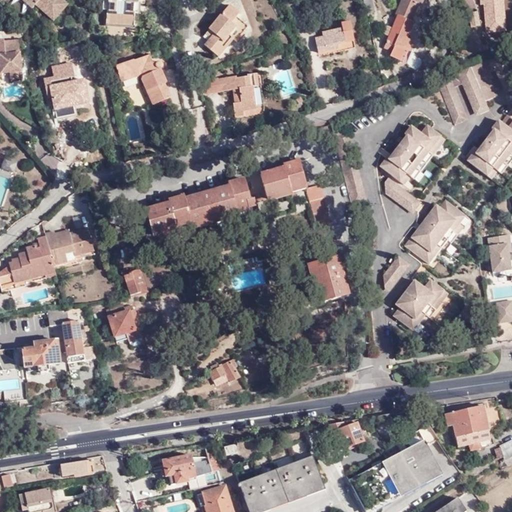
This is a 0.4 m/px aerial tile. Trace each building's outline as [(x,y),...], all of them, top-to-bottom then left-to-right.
[(22,0),(34,10),(37,6),(30,0),(22,0)] [(30,0),(37,6),(56,24),(72,7),(64,0),(30,0)] [(137,0),(112,0),(112,10),(110,10),(109,25),(136,27),(137,0)] [(371,0),(365,0),(363,1),(368,14),(376,11),(371,0)] [(402,61),(405,55),(408,56),(413,42),(408,40),(414,23),(411,22),(416,8),(423,11),(427,0),(401,0),(395,17),(397,17),(385,48),(394,51),(391,58),(402,61)] [(428,13),(433,0),(427,0),(423,11),(428,13)] [(482,0),(483,3),(486,23),(498,22),(494,0),(482,0)] [(487,32),(507,30),(502,0),(494,0),(498,22),(486,23),(487,32)] [(236,35),(237,38),(244,32),(235,24),(239,19),(243,15),(232,6),(221,18),(236,35)] [(477,11),(469,13),(471,27),(480,25),(477,11)] [(208,48),(219,58),(237,38),(236,35),(221,18),(214,26),(222,33),(218,38),(208,48)] [(235,24),(244,32),(248,27),(239,19),(235,24)] [(222,33),(214,26),(209,30),(218,38),(222,33)] [(353,41),(350,26),(342,28),(322,32),(323,38),(316,40),(319,53),(338,49),(337,44),(353,41)] [(2,40),(0,40),(0,73),(8,73),(9,81),(21,79),(16,39),(2,41),(2,40)] [(337,44),(338,49),(354,45),(353,41),(337,44)] [(414,53),(407,62),(417,69),(423,60),(414,53)] [(511,91),(511,70),(504,53),(439,80),(457,124),(464,121),(468,115),(462,110),(464,106),(458,101),(460,98),(454,92),(457,87),(465,84),(471,85),(469,92),(476,94),(474,102),(479,103),(477,110),(484,113),(491,110),(488,101),(500,96),(491,88),(494,84),(486,77),(491,73),(497,71),(504,72),(503,80),(508,81),(506,93),(506,94),(511,91)] [(118,66),(124,84),(133,81),(144,78),(152,105),(172,99),(168,85),(170,84),(165,70),(166,69),(167,67),(167,66),(167,65),(166,64),(165,63),(163,63),(155,65),(152,55),(118,66)] [(504,72),(497,71),(506,93),(508,81),(503,80),(504,72)] [(491,88),(500,96),(491,73),(486,77),(494,84),(491,88)] [(255,81),(257,90),(262,90),(260,76),(253,77),(255,81)] [(54,94),(56,101),(59,111),(76,107),(91,104),(86,81),(53,88),(50,77),(43,78),(48,95),(54,94)] [(247,113),(258,112),(257,90),(255,81),(253,77),(253,79),(239,80),(238,78),(220,80),(221,93),(236,91),(238,117),(248,117),(247,113)] [(124,84),(111,88),(113,94),(126,90),(135,87),(133,81),(124,84)] [(465,84),(478,116),(484,113),(477,110),(479,103),(474,102),(476,94),(469,92),(471,85),(465,84)] [(468,115),(464,121),(470,119),(457,87),(454,92),(460,98),(458,101),(464,106),(462,110),(468,115)] [(54,94),(48,95),(49,102),(56,101),(54,94)] [(78,112),(76,107),(59,111),(60,117),(78,112)] [(348,116),(335,122),(351,192),(356,191),(363,184),(356,174),(359,170),(353,163),(357,159),(352,152),(355,149),(349,142),(352,139),(347,133),(350,131),(344,123),(348,119),(348,116)] [(365,189),(349,119),(348,119),(344,123),(350,131),(347,133),(352,139),(349,142),(355,149),(352,152),(357,159),(353,163),(359,170),(356,174),(363,184),(356,191),(365,189)] [(511,127),(511,128),(500,120),(496,126),(495,127),(496,128),(500,131),(481,157),(477,154),(476,154),(470,161),(471,164),(489,177),(496,168),(501,172),(507,163),(511,156),(511,127)] [(438,145),(444,137),(441,135),(436,131),(429,126),(423,133),(413,126),(407,134),(409,136),(413,139),(394,162),(389,158),(382,166),(402,182),(408,174),(412,177),(420,168),(425,161),(431,153),(438,145)] [(500,131),(496,128),(477,154),(481,157),(500,131)] [(409,136),(393,156),(387,151),(386,150),(383,154),(385,155),(389,158),(394,162),(413,139),(409,136)] [(441,148),(447,140),(444,137),(438,145),(441,148)] [(431,153),(435,156),(441,148),(438,145),(431,153)] [(425,161),(429,164),(435,156),(431,153),(425,161)] [(2,157),(0,164),(0,207),(3,208),(17,162),(2,157)] [(288,187),(303,183),(296,161),(281,165),(281,167),(260,173),(266,193),(252,197),(253,199),(265,196),(266,199),(275,197),(273,193),(288,189),(288,187)] [(420,168),(423,171),(429,164),(425,161),(420,168)] [(501,172),(504,174),(510,166),(507,163),(501,172)] [(412,177),(416,180),(423,171),(420,168),(412,177)] [(496,168),(489,177),(494,180),(501,172),(496,168)] [(402,182),(406,185),(412,177),(408,174),(402,182)] [(255,207),(253,199),(249,201),(243,178),(229,182),(230,185),(185,198),(184,196),(170,200),(171,202),(148,209),(156,234),(163,231),(162,228),(177,224),(178,228),(192,224),(236,212),(236,209),(246,207),(247,209),(255,207)] [(410,204),(413,213),(422,201),(419,199),(393,178),(387,180),(389,193),(394,191),(397,199),(402,197),(405,206),(410,204)] [(288,189),(289,192),(304,188),(303,183),(288,187),(288,189)] [(318,184),(304,188),(306,193),(311,211),(324,208),(318,184)] [(273,193),(275,197),(275,199),(290,195),(289,192),(288,189),(273,193)] [(402,197),(397,199),(405,206),(402,197)] [(453,233),(461,223),(468,214),(446,198),(439,206),(437,204),(430,213),(434,216),(425,227),(422,224),(412,237),(413,238),(407,245),(426,259),(433,251),(438,245),(441,248),(443,246),(453,233)] [(325,210),(312,214),(318,237),(332,234),(325,210)] [(236,212),(192,224),(194,229),(238,217),(237,214),(236,212)] [(434,216),(430,213),(424,221),(422,224),(425,227),(434,216)] [(453,233),(457,237),(466,226),(461,223),(453,233)] [(164,234),(179,231),(178,228),(177,224),(162,228),(163,231),(164,234)] [(48,274),(59,272),(57,262),(56,259),(68,256),(67,251),(76,249),(77,253),(95,248),(89,225),(71,229),(71,226),(60,229),(59,226),(46,229),(47,232),(39,234),(41,242),(38,243),(37,241),(28,243),(29,248),(23,249),(24,252),(14,254),(14,257),(12,258),(12,261),(4,266),(0,270),(0,272),(4,287),(25,282),(24,277),(24,276),(17,278),(16,275),(46,267),(47,272),(48,274)] [(443,246),(448,249),(457,237),(453,233),(443,246)] [(487,239),(493,276),(510,273),(507,253),(511,253),(509,237),(487,239)] [(433,251),(437,254),(441,248),(438,245),(433,251)] [(95,248),(77,253),(78,257),(96,252),(95,248)] [(433,251),(426,259),(431,262),(437,254),(433,251)] [(332,253),(300,262),(310,301),(343,293),(332,253)] [(393,284),(396,274),(401,276),(402,266),(408,267),(411,263),(400,254),(385,274),(386,284),(393,284)] [(24,276),(24,277),(47,272),(46,267),(16,275),(17,278),(24,276)] [(143,286),(145,293),(152,291),(145,267),(141,269),(146,285),(143,286)] [(146,285),(141,269),(127,273),(126,270),(123,271),(131,297),(145,293),(143,286),(146,285)] [(440,297),(446,289),(440,285),(431,278),(426,286),(415,277),(414,279),(396,303),(400,306),(394,314),(399,318),(411,328),(417,319),(424,311),(427,313),(434,304),(440,297)] [(440,297),(444,300),(450,292),(446,289),(440,297)] [(434,304),(438,307),(444,300),(440,297),(434,304)] [(511,308),(511,303),(496,306),(497,314),(499,325),(511,322),(511,308)] [(427,313),(431,316),(438,307),(434,304),(427,313)] [(69,320),(67,308),(48,311),(50,326),(63,324),(64,329),(62,329),(68,359),(71,358),(72,363),(85,361),(84,356),(86,355),(85,347),(83,347),(79,327),(81,326),(80,321),(68,323),(69,320)] [(127,314),(125,310),(107,315),(117,344),(128,340),(126,335),(140,331),(134,312),(127,314)] [(417,319),(421,322),(427,313),(424,311),(417,319)] [(414,330),(420,322),(421,322),(417,319),(411,328),(414,330)] [(128,340),(141,336),(140,331),(126,335),(128,340)] [(39,366),(49,365),(59,364),(56,339),(34,341),(35,348),(25,349),(27,367),(39,366)] [(225,373),(227,377),(229,381),(240,376),(236,365),(239,364),(235,356),(222,362),(221,361),(219,362),(217,359),(211,362),(213,368),(208,371),(212,379),(225,373)] [(225,373),(212,379),(214,383),(227,377),(225,373)] [(471,410),(445,416),(448,429),(454,427),(459,448),(470,446),(471,451),(480,448),(479,444),(491,441),(483,404),(471,407),(471,410)] [(424,415),(431,425),(432,427),(443,420),(438,413),(424,415)] [(397,429),(392,421),(375,432),(381,440),(397,429)] [(340,431),(338,424),(326,426),(337,453),(362,442),(355,425),(340,431)] [(441,441),(432,427),(431,425),(385,455),(388,462),(390,465),(352,486),(365,511),(441,473),(428,448),(441,441)] [(511,439),(500,447),(501,449),(504,458),(506,461),(511,457),(511,439)] [(236,455),(234,446),(223,449),(225,457),(236,455)] [(209,449),(203,451),(211,474),(217,472),(209,449)] [(504,458),(501,449),(496,450),(499,459),(504,458)] [(191,455),(162,461),(163,465),(161,466),(166,484),(169,483),(170,488),(188,484),(187,480),(196,478),(191,455)] [(313,461),(241,487),(249,511),(260,511),(324,489),(313,461)] [(90,462),(60,466),(62,478),(92,473),(90,462)] [(390,465),(388,462),(350,483),(352,486),(390,465)] [(365,511),(378,511),(444,478),(441,473),(365,511)] [(10,476),(1,477),(4,488),(13,487),(10,476)] [(41,511),(42,511),(52,510),(49,498),(48,490),(18,496),(21,507),(26,506),(27,511),(41,511)] [(231,511),(224,490),(196,497),(201,511),(206,510),(206,511),(231,511)] [(458,497),(434,511),(463,511),(459,507),(462,505),(458,497)]
